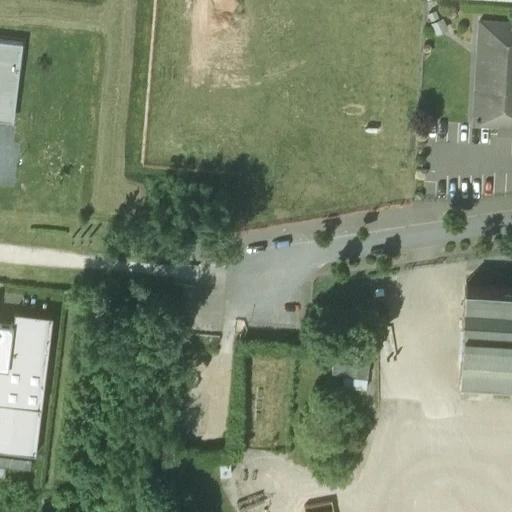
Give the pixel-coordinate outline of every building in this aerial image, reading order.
[(430,22),(435,34),(447,29),(442,17),(430,22)] [(511,21),(480,20),(474,123),(511,124),(511,21)] [(20,68),(23,44),(0,41),(0,107),(10,109),(11,108),(16,68),(20,68)] [(511,289),(463,287),(459,379),(511,381),(511,289)] [(0,448),(34,453),(53,314),(16,309),(14,323),(0,321),(0,448)] [(347,370),(347,382),(372,383),(373,344),(337,343),(336,370),(347,370)] [(0,448),(0,471),(8,472),(9,465),(33,468),(35,453),(0,448)]
